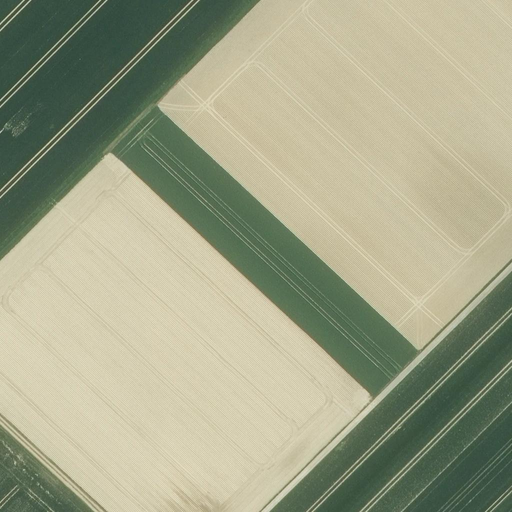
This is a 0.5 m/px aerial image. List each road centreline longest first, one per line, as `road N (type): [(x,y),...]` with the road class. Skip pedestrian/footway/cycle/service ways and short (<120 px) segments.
road 1 (track): [(268,0),(0,268)]
road 2 (track): [(511,267),(266,511)]
road 3 (track): [(97,511),(0,423)]
